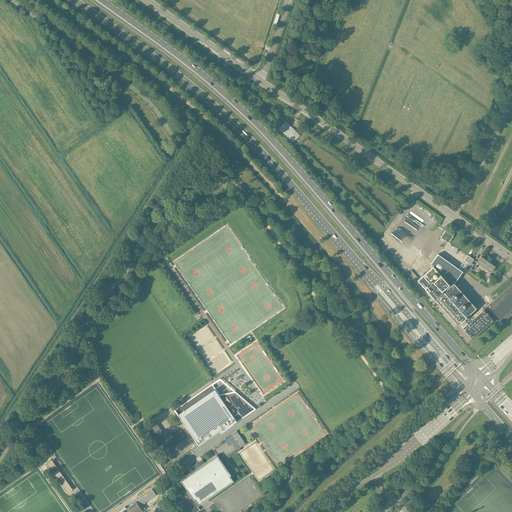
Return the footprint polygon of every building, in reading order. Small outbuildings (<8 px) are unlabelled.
[(300,136),(286,122),(279,129),(293,143),(300,136)] [(441,237),(448,242),(453,236),(445,231),(441,237)] [(455,281),(462,272),(438,254),(431,263),(433,266),(417,280),(433,298),(433,299),(433,300),(434,300),(435,300),(439,304),(440,305),(445,311),(447,313),(452,318),(453,320),(457,324),(457,325),(466,317),(464,315),(466,313),(467,314),(474,307),(475,307),(454,284),(454,285),(449,289),(450,290),(445,294),(444,292),(443,291),(443,292),(441,290),(449,284),(450,286),(455,281)] [(467,255),(464,260),(470,264),(473,259),(467,255)] [(484,267),(488,261),(481,256),(477,262),(484,267)] [(491,272),(495,266),(488,261),(484,267),(491,272)] [(487,284),(493,276),(490,274),(484,282),(487,284)] [(499,327),(511,314),(511,283),(470,321),(463,328),(473,339),(473,338),(493,320),(499,327)] [(174,411),(198,445),(219,431),(221,433),(254,410),(234,393),(218,396),(211,385),(174,411)] [(166,437),(155,421),(149,425),(160,442),(166,437)] [(231,477),(237,473),(227,459),(241,450),(239,448),(245,444),(236,431),(224,439),(226,441),(215,449),(218,454),(204,463),(202,460),(191,467),(193,471),(180,480),(186,489),(173,499),(181,511),(196,511),(200,510),(196,504),(198,503),(199,505),(234,481),(231,477)] [(140,511),(143,510),(136,501),(126,508),(128,511),(124,511),(123,510),(120,511),(140,511)]
